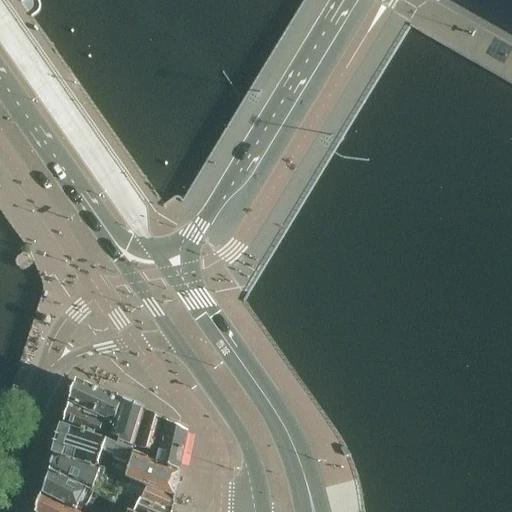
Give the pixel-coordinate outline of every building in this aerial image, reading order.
[(511,0),(499,0),(466,57),(469,59),(511,83),(511,0)] [(114,424),(122,404),(81,384),(75,387),(69,404),(69,405),(69,406),(106,421),(114,424)] [(157,466),(167,424),(166,424),(144,414),(122,404),(114,424),(106,421),(99,443),(136,457),(157,466)] [(99,443),(106,421),(69,406),(63,428),(99,443)] [(179,474),(187,434),(167,424),(157,466),(179,474)] [(136,457),(99,443),(63,428),(54,457),(54,458),(90,468),(103,475),(105,471),(130,484),(136,457)] [(165,511),(170,511),(179,475),(179,474),(157,466),(136,457),(130,484),(128,494),(140,500),(165,511)] [(125,511),(127,502),(128,494),(130,484),(105,471),(103,475),(90,468),(54,458),(50,473),(125,511)] [(124,511),(125,511),(50,473),(42,496),(73,511),(124,511)] [(73,511),(42,496),(37,511),(73,511)] [(127,511),(165,511),(140,500),(139,508),(127,502),(125,511),(127,511)]
